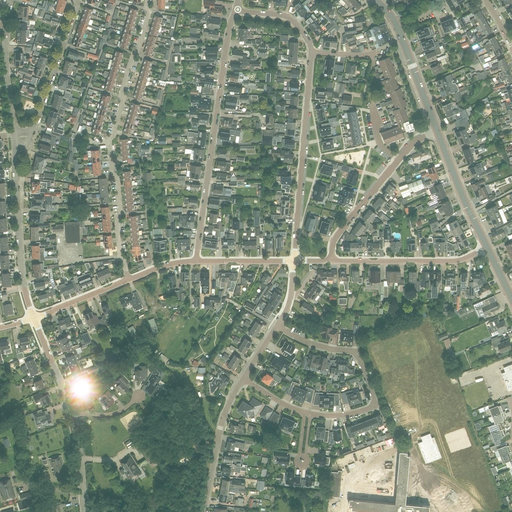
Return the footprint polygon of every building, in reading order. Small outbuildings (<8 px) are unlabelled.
[(311,0),(306,0),(301,5),(299,2),(294,7),(298,12),(303,7),(311,0)] [(451,0),(445,0),(452,11),(456,9),(453,4),(457,1),(459,4),(465,1),(464,0),(451,0)] [(216,2),(205,1),(204,8),(212,9),(211,14),(221,15),(222,7),(215,6),(215,2),(216,2)] [(57,4),(55,4),(49,2),(48,5),(56,8),(55,10),(62,13),(64,7),(57,4)] [(171,2),(168,2),(165,2),(158,2),(158,8),(158,11),(165,12),(165,6),(171,6),(171,4),(171,2)] [(353,10),(355,12),(358,9),(359,9),(362,6),(357,2),(354,5),(354,4),(351,7),(347,11),(348,12),(349,13),(353,10)] [(311,12),(318,6),(316,4),(309,10),(311,12)] [(27,17),(28,7),(19,7),(18,17),(27,17)] [(84,12),(91,14),(97,16),(98,14),(92,12),(93,10),(86,7),(84,7),(83,10),(85,10),(84,12)] [(303,7),(298,12),(302,17),(308,12),(303,7)] [(477,19),(483,15),(482,13),(481,10),(480,10),(475,13),(472,8),(469,9),(472,14),(474,14),(475,17),(470,20),(471,22),(477,19)] [(52,16),(46,14),(45,18),(43,21),(54,25),(55,24),(58,25),(60,19),(57,18),(57,17),(52,16)] [(309,26),(315,21),(317,19),(315,17),(313,14),(311,16),(305,21),(309,26)] [(154,20),(161,22),(166,24),(167,21),(162,20),(163,17),(155,15),(154,20)] [(480,24),(486,21),(483,15),(477,19),(471,22),(473,25),(476,23),(478,22),(480,24)] [(346,34),(356,32),(356,29),(361,28),(360,26),(366,25),(365,23),(366,23),(366,22),(367,21),(366,20),(366,19),(365,19),(364,19),(364,17),(355,18),(356,23),(353,23),(347,24),(348,28),(345,29),(346,34)] [(462,28),(466,25),(462,17),(457,20),(462,28)] [(214,30),(215,27),(220,28),(221,20),(211,18),(209,18),(208,26),(209,26),(209,30),(214,30)] [(446,21),(451,34),(461,30),(458,24),(455,25),(453,19),(452,19),(451,18),(448,19),(448,20),(446,21)] [(26,30),(27,26),(29,26),(30,21),(28,21),(22,20),(22,23),(18,22),(17,29),(26,30)] [(451,34),(446,21),(445,22),(445,20),(442,22),(442,23),(441,23),(444,30),(440,31),(443,37),(451,34)] [(88,24),(81,21),(79,26),(86,29),(87,27),(92,28),(91,29),(99,31),(100,28),(88,24)] [(314,31),(319,26),(315,21),(309,26),(314,31)] [(489,26),(486,21),(480,24),(482,27),(479,29),(479,30),(474,32),(475,34),(478,33),(480,31),(489,26)] [(328,30),(335,25),(332,22),(330,23),(331,24),(326,28),(328,30)] [(375,35),(388,30),(385,23),(369,30),(368,31),(365,32),(368,39),(375,36),(375,35)] [(319,26),(314,31),(318,36),(323,31),(321,29),(324,26),(322,24),(319,26)] [(89,30),(86,29),(79,26),(77,31),(85,33),(93,36),(94,33),(88,31),(89,30)] [(486,35),(492,32),(489,26),(480,31),(478,33),(475,34),(476,36),(481,34),(482,34),(484,32),(486,35)] [(435,35),(433,30),(430,31),(428,27),(428,28),(424,29),(424,28),(420,30),(421,30),(417,32),(418,34),(417,34),(419,38),(419,37),(420,38),(428,35),(429,38),(435,35)] [(38,30),(34,43),(35,44),(43,46),(43,45),(47,47),(47,46),(51,47),(53,41),(49,40),(49,39),(42,37),(43,32),(38,30)] [(377,40),(390,35),(388,30),(375,35),(375,36),(377,40)] [(348,42),(354,41),(352,33),(357,32),(356,32),(346,34),(348,42)] [(329,35),(329,39),(325,39),(325,43),(324,43),(323,47),(328,48),(328,46),(331,46),(331,39),(332,35),(329,35)] [(390,35),(377,40),(374,41),(375,44),(378,43),(380,46),(384,44),(384,43),(392,40),(390,35)] [(491,45),(497,41),(495,36),(488,39),(490,42),(486,44),(487,44),(484,46),(485,47),(491,45)] [(432,39),(422,43),(423,46),(422,46),(423,49),(424,49),(424,50),(433,46),(434,49),(439,47),(438,42),(435,43),(433,39),(432,39)] [(357,47),(356,40),(354,41),(348,42),(350,49),(357,47)] [(493,50),(500,47),(497,41),(491,45),(485,47),(486,50),(489,48),(490,49),(492,48),(493,50)] [(266,48),(266,45),(259,45),(259,47),(258,47),(257,56),(267,57),(268,48),(266,48)] [(437,58),(436,55),(441,53),(440,49),(444,48),(443,46),(434,49),(434,51),(426,54),(428,61),(437,58)] [(500,47),(493,50),(493,51),(488,53),(489,55),(491,54),(492,54),(495,53),(496,56),(502,53),(503,52),(502,49),(501,49),(500,47)] [(83,59),(85,55),(70,50),(67,56),(76,59),(77,56),(83,59)] [(459,60),(466,57),(466,56),(468,55),(466,50),(456,54),(459,60)] [(250,61),(251,59),(247,59),(247,55),(243,55),(243,52),(234,51),(233,57),(239,58),(239,61),(243,62),(250,63),(250,61)] [(298,60),(297,59),(297,56),(290,56),(285,55),(284,58),(289,59),(289,63),(292,63),(297,63),(298,63),(299,60),(298,60)] [(36,61),(38,62),(45,64),(47,58),(40,56),(39,59),(34,57),(33,60),(36,61)] [(399,89),(394,77),(397,76),(390,57),(380,61),(387,79),(384,80),(389,93),(391,92),(394,99),(384,103),(384,102),(380,103),(382,108),(395,103),(397,109),(394,110),(399,123),(409,119),(404,107),(407,106),(401,88),(399,89)] [(443,66),(447,64),(450,63),(448,57),(445,58),(445,59),(440,60),(443,66)] [(493,69),(506,63),(504,57),(498,60),(499,63),(492,66),(493,69)] [(79,68),(72,66),(73,63),(66,60),(64,66),(76,70),(80,71),(81,69),(79,68)] [(339,70),(339,65),(334,64),(334,61),(326,60),(324,73),(333,74),(333,70),(339,70)] [(232,63),(231,69),(242,71),(243,68),(246,68),(246,65),(250,66),(260,66),(260,61),(250,61),(250,63),(243,62),(242,65),(241,64),(232,63)] [(45,64),(38,62),(36,68),(43,70),(45,64)] [(209,62),(197,62),(197,68),(201,68),(201,72),(204,72),(204,74),(214,74),(214,70),(216,70),(216,66),(209,66),(209,62)] [(355,74),(356,65),(348,63),(346,73),(350,74),(350,77),(352,77),(352,74),(355,74)] [(434,74),(440,72),(438,68),(441,67),(439,63),(436,64),(437,66),(431,68),(434,74)] [(502,72),(509,69),(506,63),(493,69),(494,72),(499,70),(498,70),(501,69),(502,72)] [(71,71),(77,73),(78,70),(80,71),(76,70),(64,66),(62,72),(70,74),(71,71)] [(43,70),(36,68),(34,74),(41,76),(41,75),(42,76),(43,72),(42,72),(43,70)] [(292,73),(288,72),(287,78),(292,78),(292,77),(300,77),(300,70),(292,69),(292,73)] [(500,79),(511,75),(509,69),(502,72),(499,73),(500,75),(498,76),(500,79)] [(244,76),(244,74),(244,73),(239,72),(239,75),(231,74),(230,80),(238,81),(242,81),(243,81),(243,79),(244,79),(244,80),(246,80),(247,79),(247,77),(247,76),(244,76)] [(116,77),(104,73),(103,73),(102,75),(108,77),(107,79),(115,81),(116,77)] [(27,92),(29,85),(31,78),(32,76),(31,76),(30,76),(30,77),(25,75),(23,80),(24,80),(23,83),(20,89),(21,90),(20,90),(23,91),(24,91),(27,92)] [(452,81),(453,80),(451,75),(436,81),(437,84),(438,86),(452,81)] [(511,78),(511,75),(500,79),(501,82),(505,80),(506,83),(511,81),(511,78)] [(36,78),(32,76),(31,78),(29,85),(27,92),(29,93),(32,94),(35,87),(33,86),(32,86),(33,82),(34,83),(36,78)] [(74,82),(71,81),(71,80),(68,79),(69,79),(61,76),(60,81),(73,85),(74,82)] [(200,86),(213,88),(214,82),(206,80),(206,79),(200,78),(199,86),(200,86)] [(67,88),(71,90),(73,85),(60,81),(58,86),(59,86),(58,89),(66,91),(67,88)] [(452,81),(438,86),(439,89),(440,91),(456,85),(455,83),(453,84),(452,81)] [(288,82),(287,91),(293,92),(294,90),(299,91),(299,83),(288,82)] [(334,91),(344,93),(345,84),(340,83),(335,82),(333,92),(334,92),(334,91)] [(452,94),(459,91),(457,84),(456,85),(440,91),(442,97),(451,93),(452,94)] [(236,92),(242,93),(242,87),(237,86),(229,85),(228,91),(236,92)] [(272,85),(267,85),(266,96),(275,97),(276,92),(271,92),(272,85)] [(213,88),(200,86),(199,92),(199,95),(209,95),(209,92),(212,92),(213,88)] [(318,91),(317,98),(325,98),(325,95),(327,95),(327,96),(332,96),(333,88),(327,88),(327,91),(318,91)] [(459,91),(453,93),(456,101),(463,98),(459,91)] [(297,104),(298,96),(293,96),(294,93),(285,92),(284,99),(292,99),(291,104),(297,104)] [(65,103),(66,101),(62,100),(63,96),(56,94),(54,100),(65,103)] [(226,104),(236,105),(240,105),(241,100),(248,101),(248,95),(241,95),(235,95),(234,98),(227,97),(226,104)] [(351,104),(352,96),(344,95),(343,99),(340,98),(339,104),(342,105),(343,103),(351,104)] [(191,96),(191,102),(199,103),(198,108),(210,109),(211,101),(201,100),(201,96),(191,96)] [(65,103),(54,100),(52,106),(59,108),(60,106),(62,107),(65,107),(68,108),(70,105),(66,104),(65,103)] [(456,105),(455,103),(453,102),(453,103),(452,102),(443,106),(446,113),(453,110),(456,110),(459,109),(460,111),(461,111),(464,110),(459,107),(458,105),(456,105)] [(139,110),(144,111),(145,109),(140,107),(140,105),(133,103),(132,103),(131,103),(131,105),(131,106),(132,106),(131,107),(139,110)] [(239,109),(236,108),(236,105),(226,104),(225,110),(242,112),(242,109),(239,109)] [(316,109),(318,121),(326,120),(326,119),(326,120),(324,108),(327,107),(327,104),(320,105),(321,108),(316,109)] [(290,108),(286,108),(286,112),(290,112),(289,117),(296,117),(297,116),(297,114),(297,109),(290,108)] [(464,118),(461,111),(460,111),(459,109),(456,110),(453,110),(446,113),(447,117),(454,114),(457,121),(459,120),(461,125),(462,125),(467,120),(466,117),(464,118)] [(50,110),(48,116),(55,118),(62,121),(63,119),(60,118),(60,116),(57,115),(57,112),(50,110)] [(74,125),(77,117),(70,114),(69,117),(71,118),(71,119),(70,123),(74,125)] [(208,124),(209,116),(200,115),(199,120),(193,119),(192,124),(198,125),(199,123),(208,124)] [(53,127),(54,122),(62,124),(63,121),(62,121),(55,118),(48,116),(47,122),(46,125),(53,127)] [(232,128),(237,129),(238,122),(233,121),(233,120),(223,118),(222,126),(232,128)] [(458,138),(467,135),(466,131),(469,130),(468,128),(470,127),(467,120),(462,125),(464,129),(456,132),(456,133),(455,133),(456,137),(457,136),(458,138)] [(134,126),(135,124),(127,122),(126,127),(133,129),(137,130),(138,128),(134,126)] [(327,123),(327,127),(320,128),(321,136),(327,135),(328,136),(332,135),(331,134),(332,134),(331,129),(334,128),(333,122),(327,123)] [(409,124),(409,122),(403,124),(406,133),(409,132),(409,133),(416,130),(413,123),(409,124)] [(386,144),(405,137),(401,127),(382,134),(386,144)] [(230,129),(229,133),(221,132),(220,139),(225,139),(225,140),(226,140),(226,141),(235,142),(236,135),(240,136),(241,131),(230,129)] [(55,141),(56,137),(43,133),(41,140),(49,142),(49,143),(54,145),(55,141)] [(467,135),(458,138),(459,140),(458,141),(459,144),(460,144),(468,141),(470,144),(477,141),(475,137),(472,138),(471,137),(469,138),(467,135)] [(271,145),(272,136),(264,136),(263,144),(271,145)] [(324,148),(324,150),(334,148),(333,143),(336,142),(335,136),(329,137),(330,141),(325,142),(323,142),(324,144),(323,144),(323,145),(322,146),(323,149),(324,148)] [(281,137),(273,137),(272,145),(276,145),(277,141),(281,142),(281,137)] [(296,143),(294,143),(294,140),(283,139),(282,146),(289,147),(289,148),(295,149),(296,143)] [(49,153),(50,146),(40,143),(38,150),(49,153)] [(482,149),(481,147),(474,150),(474,147),(471,148),(471,147),(462,150),(465,156),(471,154),(475,152),(478,151),(482,149)] [(230,154),(230,150),(228,150),(219,148),(218,156),(226,158),(227,153),(230,154)] [(83,155),(83,157),(99,156),(99,153),(100,153),(99,149),(96,149),(96,150),(91,150),(91,154),(83,155)] [(278,150),(269,149),(269,154),(272,154),(281,155),(281,157),(285,158),(285,161),(288,161),(287,162),(292,163),(292,161),(293,159),(294,159),(294,155),(293,155),(293,154),(291,154),(291,151),(278,150)] [(421,161),(431,157),(428,149),(413,155),(415,160),(420,158),(421,161)] [(129,154),(122,154),(122,160),(128,159),(128,163),(132,163),(139,162),(139,159),(132,159),(130,159),(129,154)] [(471,154),(465,156),(467,162),(474,159),(473,155),(472,155),(471,154)] [(35,164),(45,166),(45,163),(43,162),(44,158),(36,157),(35,164)] [(225,171),(229,171),(230,162),(227,162),(219,161),(218,167),(225,168),(225,171)] [(485,171),(482,173),(480,167),(482,166),(484,166),(484,165),(485,165),(486,165),(487,165),(487,164),(487,163),(487,162),(486,161),(485,161),(475,165),(475,166),(469,168),(470,171),(471,176),(475,175),(475,174),(478,172),(481,177),(486,175),(487,175),(492,173),(493,173),(496,171),(497,171),(497,170),(499,170),(498,166),(489,170),(485,172),(485,171)] [(189,165),(189,163),(182,163),(175,163),(175,167),(180,167),(187,167),(188,167),(188,171),(191,171),(201,172),(202,170),(201,170),(201,166),(192,165),(189,165)] [(333,169),(335,170),(337,165),(331,163),(330,166),(324,165),(323,167),(322,167),(322,168),(321,168),(320,171),(321,171),(321,172),(331,175),(333,169)] [(39,174),(39,172),(40,172),(41,169),(44,170),(45,166),(35,164),(34,167),(32,167),(31,174),(35,175),(35,174),(39,174)] [(349,171),(350,167),(342,165),(341,170),(349,173),(349,171)] [(427,176),(437,172),(434,166),(428,168),(429,172),(425,173),(426,176),(427,176)] [(124,176),(131,176),(131,171),(130,171),(130,167),(124,168),(125,171),(123,171),(124,176)] [(282,178),(287,178),(287,176),(288,171),(277,170),(276,181),(282,181),(282,178)] [(144,181),(152,180),(151,172),(143,173),(144,181)] [(359,174),(354,172),(350,172),(347,183),(356,185),(357,181),(358,178),(359,174)] [(432,180),(439,178),(437,172),(427,176),(427,178),(431,177),(432,180)] [(43,175),(39,174),(38,179),(54,182),(55,174),(44,173),(43,175)] [(291,185),(292,176),(287,176),(287,178),(282,178),(282,181),(281,189),(286,189),(285,192),(290,192),(291,185)] [(403,198),(411,194),(410,192),(413,191),(414,192),(415,192),(424,188),(423,184),(421,179),(407,184),(407,183),(399,186),(403,198)] [(474,191),(487,185),(484,179),(471,185),(474,191)] [(322,200),(324,196),(326,188),(330,189),(331,184),(321,182),(320,185),(317,184),(315,190),(314,193),(315,193),(313,198),(322,201),(322,200)] [(395,195),(394,196),(395,196),(397,194),(394,191),(396,189),(395,188),(396,185),(392,182),(390,184),(387,188),(388,189),(387,190),(388,191),(389,190),(394,195),(395,195)] [(444,189),(443,187),(444,187),(442,183),(441,184),(441,183),(434,186),(434,185),(428,187),(431,195),(436,193),(437,192),(444,189)] [(222,194),(223,185),(214,184),(212,193),(222,194)] [(341,195),(352,198),(354,192),(351,191),(352,188),(343,185),(342,189),(344,189),(343,195),(341,194),(341,195)] [(487,196),(489,199),(496,196),(494,192),(492,193),(488,185),(487,185),(474,191),(476,197),(480,195),(481,196),(483,195),(484,197),(487,196)] [(61,192),(49,191),(47,188),(46,188),(45,188),(32,187),(32,192),(39,192),(44,192),(44,196),(61,197),(61,192)] [(393,198),(394,196),(395,195),(394,195),(389,190),(388,191),(387,190),(388,189),(387,188),(383,193),(389,198),(390,196),(393,198)] [(431,195),(434,200),(434,201),(437,199),(439,198),(446,195),(444,189),(437,192),(436,193),(431,195)] [(281,206),(289,207),(290,200),(288,199),(288,195),(282,195),(275,194),(275,198),(279,198),(278,202),(282,203),(281,206)] [(352,198),(341,195),(338,204),(345,206),(346,203),(349,204),(350,198),(352,198)] [(47,204),(52,205),(52,197),(34,196),(34,200),(31,199),(31,204),(47,204)] [(197,205),(198,199),(184,197),(184,201),(188,202),(188,204),(192,205),(192,208),(196,209),(197,205)] [(224,198),(220,197),(220,200),(210,199),(209,207),(218,208),(218,206),(223,206),(224,202),(229,202),(228,206),(230,206),(231,203),(232,198),(224,197),(224,198)] [(385,208),(388,211),(390,208),(386,205),(387,203),(386,202),(386,201),(380,197),(377,201),(378,202),(377,203),(378,203),(385,208)] [(390,201),(398,208),(399,206),(395,203),(391,200),(390,201)] [(383,211),(385,208),(378,203),(377,203),(378,202),(377,201),(373,206),(378,211),(380,208),(383,211)] [(388,204),(392,207),(395,210),(395,209),(397,210),(398,209),(398,208),(390,201),(388,204)] [(439,212),(451,206),(449,201),(441,204),(443,207),(438,209),(439,212)] [(488,215),(489,214),(499,210),(497,208),(500,206),(498,201),(495,203),(496,205),(487,209),(488,211),(487,212),(488,215)] [(433,208),(440,205),(438,202),(432,205),(430,206),(425,208),(427,210),(433,207),(433,208)] [(451,206),(439,212),(440,214),(445,212),(447,216),(454,212),(451,206)] [(368,215),(373,220),(375,218),(374,217),(376,214),(370,209),(367,213),(368,214),(367,215),(368,216),(368,215)] [(491,219),(501,215),(499,210),(489,214),(491,219)] [(41,215),(39,215),(31,214),(31,221),(38,221),(38,223),(43,223),(44,215),(48,215),(48,212),(41,212),(41,215)] [(381,212),(379,214),(383,218),(388,221),(389,219),(385,215),(385,216),(381,212)] [(218,219),(218,218),(219,214),(218,214),(211,213),(209,221),(213,221),(212,223),(216,223),(216,222),(217,222),(217,219),(218,219)] [(372,222),(373,220),(368,215),(368,216),(367,215),(368,214),(367,213),(362,218),(368,223),(370,220),(372,222)] [(313,226),(314,223),(318,224),(319,217),(313,215),(313,218),(308,217),(305,228),(312,230),(313,226)] [(500,226),(504,223),(501,215),(491,219),(493,224),(495,223),(497,227),(500,226)] [(328,231),(329,226),(332,227),(334,220),(328,218),(327,222),(322,221),(319,232),(322,233),(322,234),(326,235),(326,234),(327,234),(328,231)] [(186,226),(186,227),(193,228),(194,221),(180,219),(179,222),(183,223),(182,226),(186,226)] [(449,231),(452,230),(460,226),(457,219),(448,224),(446,225),(449,231)] [(504,223),(500,226),(502,228),(492,233),(495,240),(505,235),(508,233),(505,227),(511,223),(511,222),(511,220),(504,223)] [(79,222),(65,222),(66,235),(80,234),(79,222)] [(358,228),(362,231),(366,226),(360,222),(357,226),(357,227),(358,228)] [(358,236),(362,231),(358,228),(357,227),(357,226),(351,233),(356,236),(357,235),(358,236)] [(455,236),(463,232),(460,226),(452,230),(455,236)] [(154,239),(163,238),(162,229),(153,229),(154,239)] [(212,239),(211,247),(211,248),(213,249),(214,248),(217,248),(218,240),(218,237),(220,237),(221,230),(219,230),(218,236),(216,235),(215,239),(212,239)] [(284,245),(284,239),(283,239),(283,236),(286,236),(286,232),(273,232),(274,238),(276,238),(276,249),(283,249),(283,245),(284,245)] [(458,242),(466,238),(463,232),(455,236),(458,242)] [(80,234),(66,235),(66,243),(80,242),(80,234)] [(352,240),(354,238),(349,235),(348,237),(346,240),(347,240),(347,243),(344,243),(344,247),(342,247),(342,250),(344,250),(350,250),(350,243),(350,240),(351,239),(352,240)] [(184,249),(184,239),(181,239),(180,236),(175,237),(175,242),(178,242),(178,249),(184,249)] [(362,247),(364,247),(364,236),(361,236),(361,243),(356,243),(356,248),(356,249),(355,249),(355,250),(361,250),(362,247)] [(364,236),(364,247),(368,247),(368,250),(374,250),(374,243),(368,243),(367,242),(367,236),(364,236)] [(422,250),(429,250),(429,245),(429,242),(433,242),(433,238),(432,237),(425,238),(426,242),(421,242),(422,250)] [(433,238),(433,242),(437,242),(437,251),(445,251),(445,242),(440,242),(440,238),(437,238),(433,238)] [(466,238),(458,242),(461,249),(469,244),(466,238)] [(155,251),(167,250),(166,240),(154,241),(155,251)] [(391,252),(400,252),(400,242),(391,242),(391,252)] [(145,250),(131,251),(132,253),(133,253),(133,256),(135,256),(136,260),(141,260),(141,253),(145,252),(145,250)] [(100,265),(105,277),(111,275),(108,268),(105,269),(104,266),(103,266),(102,264),(108,264),(108,260),(99,261),(100,265)] [(103,278),(105,277),(100,265),(97,266),(98,269),(99,272),(96,273),(99,280),(100,280),(100,281),(103,280),(103,278)] [(41,270),(33,270),(34,277),(36,276),(41,276),(41,273),(48,272),(52,272),(51,268),(47,269),(44,269),(41,270)] [(327,281),(327,272),(325,272),(325,270),(318,270),(318,277),(317,277),(315,280),(321,284),(322,284),(321,281),(327,281)] [(327,272),(327,281),(333,281),(333,282),(337,282),(337,270),(330,270),(330,272),(327,272)] [(348,290),(348,281),(346,281),(346,270),(340,270),(340,281),(343,281),(344,285),(344,290),(348,290)] [(362,284),(362,278),(359,278),(359,271),(352,271),(352,280),(358,280),(358,284),(362,284)] [(380,286),(380,271),(370,271),(370,278),(369,278),(369,282),(372,282),(372,287),(378,288),(378,286),(380,286)] [(84,278),(87,285),(93,282),(90,274),(88,273),(85,274),(84,272),(82,273),(83,275),(84,278)] [(419,291),(420,281),(416,281),(417,272),(410,272),(409,281),(415,281),(415,286),(414,286),(414,291),(419,291)] [(231,282),(230,287),(230,288),(228,288),(227,291),(233,292),(237,282),(237,280),(237,277),(238,277),(238,273),(231,273),(231,282)] [(255,278),(255,273),(244,273),(244,279),(241,279),(241,285),(247,285),(247,281),(253,282),(253,278),(255,278)] [(265,292),(268,287),(266,286),(267,284),(272,278),(265,273),(261,280),(263,282),(261,286),(261,287),(263,288),(260,293),(263,294),(263,295),(265,292)] [(469,296),(473,296),(473,286),(474,286),(486,281),(483,274),(482,273),(473,273),(473,282),(469,282),(469,290),(469,296)] [(76,283),(79,281),(81,287),(87,285),(84,278),(83,275),(78,277),(77,275),(73,277),(74,279),(76,283)] [(168,277),(170,281),(169,282),(171,288),(177,287),(176,283),(177,283),(175,275),(172,276),(172,275),(169,276),(169,277),(168,277)] [(36,284),(34,284),(35,288),(36,288),(37,289),(45,287),(45,284),(51,283),(54,282),(52,278),(48,278),(43,279),(44,281),(35,283),(36,284)] [(76,283),(74,279),(71,280),(72,283),(69,284),(67,279),(66,279),(65,278),(63,279),(64,280),(69,292),(75,290),(73,285),(76,284),(76,283)] [(9,279),(0,279),(0,282),(2,283),(2,286),(7,285),(7,287),(11,287),(11,282),(10,282),(9,279)] [(63,295),(69,292),(64,280),(63,279),(64,280),(61,281),(62,283),(59,285),(59,284),(56,286),(57,289),(61,288),(63,295)] [(310,290),(318,295),(321,290),(323,291),(325,288),(315,281),(311,287),(312,287),(310,290)] [(469,296),(466,296),(465,297),(469,297),(475,297),(475,292),(480,290),(481,292),(478,293),(480,297),(481,298),(486,296),(486,294),(491,292),(488,285),(484,287),(483,284),(474,288),(474,296),(473,296),(469,296)] [(265,292),(268,294),(272,297),(279,301),(282,296),(279,294),(281,292),(277,289),(276,292),(275,292),(273,294),(271,293),(269,292),(273,286),(270,285),(268,287),(265,292)] [(56,289),(56,288),(54,289),(51,290),(50,289),(44,291),(45,293),(38,296),(40,302),(48,300),(47,297),(56,294),(55,290),(56,289)] [(314,300),(318,295),(310,290),(309,292),(308,292),(304,297),(314,304),(316,301),(314,300)] [(120,298),(121,300),(124,307),(131,304),(135,312),(143,308),(139,297),(133,300),(131,295),(131,294),(120,298)] [(167,302),(166,300),(167,299),(165,294),(163,295),(158,297),(159,299),(162,307),(166,306),(167,307),(169,305),(168,302),(167,302)] [(209,305),(209,306),(214,307),(215,302),(220,303),(221,298),(210,297),(210,299),(209,305)] [(269,302),(275,306),(276,307),(278,304),(277,304),(279,301),(272,297),(269,302)] [(490,304),(487,299),(473,305),(476,310),(482,308),(485,315),(498,309),(498,308),(499,308),(498,305),(497,305),(495,302),(490,304)] [(275,306),(269,302),(267,305),(263,303),(261,301),(259,303),(272,312),(274,309),(275,310),(276,307),(275,306)] [(310,314),(314,309),(304,302),(300,308),(310,314)] [(5,314),(13,313),(12,303),(3,305),(5,314)] [(252,311),(255,307),(247,303),(245,307),(252,311)] [(269,317),(272,312),(259,303),(257,306),(264,310),(262,313),(269,317)] [(105,314),(110,311),(108,305),(102,307),(105,314)] [(90,316),(93,315),(91,312),(84,315),(88,325),(93,323),(90,316)] [(93,323),(88,325),(90,328),(89,329),(90,331),(92,330),(91,329),(94,328),(95,327),(94,325),(100,322),(97,316),(94,317),(93,315),(90,316),(93,323)] [(64,319),(67,327),(73,325),(75,331),(78,330),(75,322),(72,323),(69,317),(64,319)] [(154,318),(148,320),(153,334),(159,332),(154,318)] [(498,318),(489,322),(493,331),(498,329),(499,331),(507,328),(504,321),(500,322),(498,318)] [(62,330),(67,327),(64,319),(58,322),(60,325),(62,330)] [(253,327),(259,331),(263,325),(256,321),(253,327)] [(357,335),(358,328),(359,323),(354,322),(353,333),(342,331),(340,340),(352,342),(353,336),(353,334),(357,335)] [(102,334),(108,332),(104,323),(99,325),(102,334)] [(140,338),(133,326),(128,329),(127,326),(125,327),(127,331),(129,330),(135,341),(140,338)] [(332,328),(325,326),(324,328),(323,328),(322,328),(322,329),(321,330),(321,331),(322,331),(322,332),(323,332),(323,333),(322,337),(329,339),(330,336),(336,338),(337,331),(331,330),(332,328)] [(255,337),(259,331),(253,327),(249,333),(255,337)] [(87,332),(81,335),(85,345),(92,342),(87,332)] [(59,346),(68,342),(66,338),(65,339),(63,333),(60,334),(57,336),(58,338),(56,339),(59,346)] [(416,335),(377,349),(385,371),(424,356),(416,335)] [(29,343),(28,336),(27,336),(26,336),(24,336),(23,337),(20,338),(21,345),(20,345),(19,346),(21,351),(26,350),(25,345),(28,345),(27,343),(29,343)] [(242,344),(248,348),(252,342),(245,338),(242,344)] [(491,341),(494,348),(498,346),(500,352),(511,348),(509,341),(501,344),(498,338),(491,341)] [(1,349),(2,353),(4,353),(4,349),(9,347),(8,344),(10,343),(9,339),(2,340),(3,342),(0,342),(0,345),(1,349)] [(68,342),(59,346),(60,346),(62,351),(70,348),(68,342)] [(291,346),(285,342),(281,349),(284,351),(283,354),(292,360),(295,355),(292,353),(295,347),(292,345),(291,346)] [(244,354),(248,348),(242,344),(238,350),(244,354)] [(76,354),(82,352),(80,347),(79,348),(72,350),(67,352),(68,352),(70,357),(66,358),(69,365),(77,361),(76,360),(78,359),(76,354)] [(18,360),(20,359),(24,357),(22,352),(16,354),(18,360)] [(316,366),(318,359),(316,358),(317,355),(310,354),(308,362),(304,361),(302,368),(309,370),(310,366),(313,367),(314,366),(316,366)] [(231,361),(237,365),(241,359),(234,355),(231,361)] [(28,368),(36,365),(33,358),(29,360),(28,356),(23,358),(24,362),(26,361),(27,365),(24,367),(24,366),(21,368),(22,371),(25,369),(29,368),(28,368)] [(281,369),(283,365),(287,368),(291,363),(283,358),(280,356),(277,359),(275,358),(274,358),(273,360),(273,361),(272,364),(281,369)] [(318,359),(316,366),(318,367),(318,368),(321,369),(320,373),(327,374),(328,368),(325,367),(327,358),(321,356),(320,359),(318,359)] [(341,373),(342,360),(340,360),(340,359),(337,359),(336,359),(335,366),(334,366),(334,365),(330,365),(329,373),(334,373),(334,371),(338,372),(338,373),(341,373)] [(342,360),(341,373),(344,373),(344,372),(348,373),(354,374),(354,367),(350,367),(349,365),(349,361),(348,360),(345,359),(345,360),(342,360)] [(77,361),(69,365),(71,371),(79,368),(77,361)] [(234,371),(237,365),(231,361),(227,366),(234,371)] [(88,374),(103,368),(101,364),(86,370),(88,374)] [(511,364),(504,368),(505,370),(505,372),(502,373),(508,391),(511,389),(511,370),(511,369),(511,364)] [(28,368),(29,368),(31,375),(38,372),(36,365),(28,368)] [(154,396),(160,387),(157,385),(160,379),(158,377),(160,373),(162,371),(157,365),(155,368),(152,373),(154,375),(149,382),(152,384),(147,391),(154,396)] [(147,378),(147,366),(140,366),(140,370),(136,370),(135,380),(143,380),(143,378),(147,378)] [(219,373),(218,375),(218,376),(217,378),(227,384),(230,379),(225,376),(226,373),(221,370),(222,369),(219,368),(217,372),(219,373)] [(279,383),(282,378),(274,373),(272,376),(271,376),(267,374),(265,376),(264,375),(262,380),(263,380),(265,382),(264,383),(268,385),(269,384),(272,386),(276,381),(279,383)] [(78,388),(87,384),(85,379),(88,378),(87,374),(74,379),(78,388)] [(122,395),(128,389),(125,386),(128,383),(121,376),(116,381),(119,384),(116,387),(118,389),(117,390),(122,395)] [(217,378),(215,377),(210,385),(210,393),(213,394),(218,386),(223,389),(227,384),(217,378)] [(446,399),(447,394),(441,388),(442,382),(439,378),(434,380),(433,386),(421,389),(420,393),(423,397),(429,395),(430,396),(434,396),(433,394),(435,394),(441,400),(446,399)] [(36,390),(44,386),(41,379),(35,382),(35,383),(33,384),(36,390)] [(297,401),(301,389),(298,388),(299,384),(292,382),(288,389),(293,391),(292,393),(293,393),(291,398),(293,398),(293,399),(297,401)] [(301,389),(297,401),(301,402),(301,401),(303,402),(305,398),(307,397),(312,398),(313,390),(306,387),(305,390),(301,389)] [(114,401),(110,397),(112,395),(107,390),(102,396),(104,398),(103,399),(103,398),(102,398),(100,401),(103,405),(104,405),(105,404),(108,407),(114,401)] [(353,393),(356,404),(358,403),(360,402),(359,402),(362,401),(361,397),(364,396),(363,391),(359,392),(359,391),(353,393)] [(41,392),(33,395),(36,403),(37,406),(43,404),(50,401),(50,400),(51,400),(50,396),(49,397),(47,394),(42,396),(41,392)] [(326,406),(327,396),(323,396),(323,393),(316,392),(314,400),(320,400),(319,407),(323,407),(323,406),(326,406)] [(327,393),(327,396),(326,406),(329,406),(329,407),(333,407),(333,401),(340,401),(339,394),(331,393),(327,393)] [(356,404),(353,393),(347,395),(346,393),(343,394),(345,401),(347,400),(348,400),(349,405),(352,404),(353,404),(355,404),(356,404)] [(254,415),(261,404),(253,399),(249,405),(243,402),(241,405),(240,405),(239,406),(239,408),(238,410),(250,418),(251,418),(252,416),(252,415),(249,413),(250,412),(254,415)] [(425,411),(424,410),(425,409),(422,406),(421,407),(416,403),(412,404),(410,408),(419,417),(417,423),(420,426),(425,425),(427,419),(435,417),(437,412),(433,409),(425,411)] [(492,416),(503,412),(501,407),(499,408),(498,405),(491,408),(490,404),(484,407),(487,414),(491,412),(492,416)] [(266,420),(272,411),(266,407),(260,416),(266,420)] [(41,412),(41,410),(37,411),(38,413),(34,415),(36,423),(35,423),(36,426),(41,424),(42,425),(52,422),(51,419),(52,419),(50,413),(45,415),(44,411),(41,412)] [(495,423),(497,423),(504,420),(503,417),(505,416),(503,412),(492,416),(495,423)] [(374,417),(377,426),(383,424),(382,421),(384,421),(382,417),(381,417),(380,415),(374,417)] [(274,428),(278,422),(271,417),(267,423),(274,428)] [(287,419),(283,417),(279,427),(284,428),(283,431),(290,434),(291,431),(293,426),(296,427),(297,423),(294,422),(290,420),(287,419)] [(377,426),(374,417),(374,418),(369,420),(371,427),(377,425),(377,426)] [(366,430),(371,427),(369,420),(363,422),(366,430)] [(360,432),(366,430),(363,422),(357,424),(360,432)] [(491,434),(502,429),(500,425),(498,425),(497,423),(495,423),(488,426),(491,434)] [(244,430),(245,425),(239,424),(238,426),(232,424),(230,431),(237,432),(238,429),(244,430)] [(355,434),(360,432),(357,424),(352,426),(355,434)] [(354,439),(357,438),(355,434),(352,426),(352,425),(346,428),(349,437),(352,436),(354,439)] [(328,436),(325,436),(325,428),(323,427),(322,426),(320,426),(319,427),(318,427),(317,437),(324,438),(324,442),(328,442),(328,436)] [(334,437),(330,438),(330,444),(335,443),(334,440),(342,439),(341,432),(340,428),(333,429),(333,433),(334,437)] [(502,429),(491,434),(494,441),(493,442),(495,445),(501,442),(499,439),(503,438),(502,435),(504,434),(502,429)] [(432,430),(425,432),(422,443),(427,449),(435,447),(438,435),(432,430)] [(234,447),(243,449),(245,443),(235,441),(235,442),(228,441),(227,444),(226,449),(230,450),(230,449),(234,450),(234,447)] [(500,456),(511,452),(509,447),(507,448),(506,445),(501,447),(499,444),(491,447),(492,451),(497,449),(500,456)] [(146,460),(153,455),(147,446),(140,450),(146,460)] [(326,451),(320,450),(319,456),(316,456),(315,457),(314,457),(314,462),(315,462),(315,463),(321,464),(321,465),(324,465),(324,464),(325,465),(326,457),(325,457),(326,451)] [(287,456),(288,453),(275,451),(275,458),(278,458),(278,463),(289,465),(290,457),(287,456)] [(350,498),(349,506),(352,506),(352,509),(381,511),(429,511),(430,506),(406,503),(410,455),(408,455),(408,452),(400,451),(397,478),(379,476),(377,501),(350,498)] [(240,456),(240,455),(228,452),(227,455),(226,454),(224,461),(232,463),(233,460),(240,461),(241,456),(240,456)] [(503,464),(510,461),(511,460),(511,458),(511,457),(511,453),(511,452),(500,456),(503,464)] [(54,476),(66,473),(61,455),(49,459),(54,476)] [(448,455),(444,457),(442,468),(434,472),(434,477),(438,480),(446,476),(447,471),(451,470),(452,457),(448,455)] [(451,490),(456,494),(455,495),(458,497),(459,496),(461,497),(460,506),(464,509),(468,507),(469,498),(475,495),(475,491),(471,488),(472,481),(476,479),(477,475),(467,468),(468,459),(464,456),(459,458),(459,467),(463,470),(462,475),(456,477),(456,484),(451,486),(451,490)] [(141,474),(130,457),(121,463),(124,468),(120,470),(122,474),(126,472),(131,480),(141,474)] [(237,467),(230,466),(229,468),(223,467),(222,473),(230,475),(230,474),(233,475),(234,472),(240,473),(241,470),(246,471),(247,467),(241,466),(237,467)] [(362,469),(357,466),(353,468),(352,473),(357,476),(356,488),(360,491),(364,489),(365,482),(366,483),(367,479),(365,479),(365,477),(374,473),(374,469),(370,466),(362,469)] [(338,472),(330,472),(328,496),(340,497),(342,471),(338,471),(338,472)] [(294,477),(295,473),(288,472),(287,475),(286,475),(286,479),(287,479),(286,483),(294,484),(294,483),(300,484),(301,477),(296,476),(296,477),(294,477)] [(315,482),(315,478),(312,478),(313,475),(306,474),(305,487),(312,487),(312,485),(315,486),(315,482)] [(233,487),(239,488),(245,488),(246,481),(234,480),(233,484),(230,483),(230,480),(223,479),(222,486),(227,487),(233,488),(233,487)] [(4,503),(16,499),(12,486),(11,482),(0,485),(0,488),(0,489),(4,503)] [(446,491),(438,485),(434,487),(433,492),(441,497),(440,504),(444,506),(448,504),(449,498),(445,495),(446,491)] [(238,493),(239,488),(233,487),(233,488),(227,487),(222,486),(220,493),(228,494),(228,491),(238,493)] [(34,491),(19,495),(21,500),(26,498),(27,500),(30,499),(36,497),(34,491)] [(218,496),(218,500),(226,502),(228,494),(220,493),(220,496),(218,496)]
